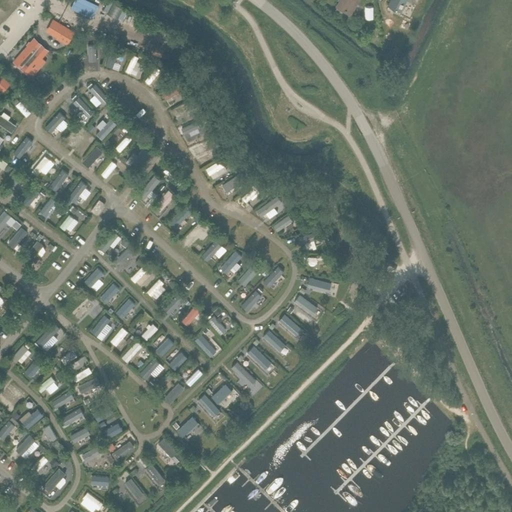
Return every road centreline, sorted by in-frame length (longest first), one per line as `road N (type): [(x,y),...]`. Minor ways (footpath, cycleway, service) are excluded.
road 1 (tertiary): [(405,215),(337,83),(257,0)]
road 2 (tertiary): [(405,215),(511,450)]
